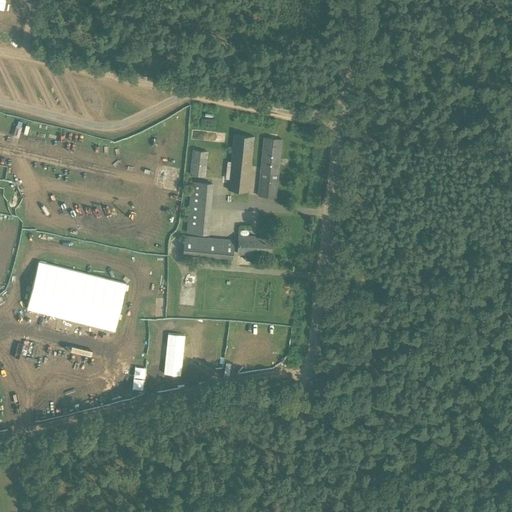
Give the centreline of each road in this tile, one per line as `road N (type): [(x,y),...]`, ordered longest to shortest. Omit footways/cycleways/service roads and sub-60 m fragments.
road 1 (unclassified): [(293,511),(356,0)]
road 2 (track): [(342,122),(0,50)]
road 3 (track): [(0,435),(239,378),(311,372)]
